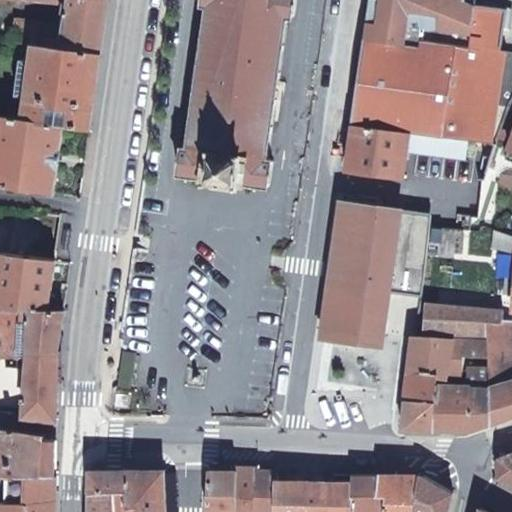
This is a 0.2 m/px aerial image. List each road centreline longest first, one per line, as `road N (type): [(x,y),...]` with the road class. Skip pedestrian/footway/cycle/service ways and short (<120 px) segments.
road 1 (residential): [(292,442),(353,0)]
road 2 (secondary): [(77,427),(132,0)]
road 3 (residential): [(292,442),(418,447),(453,468)]
